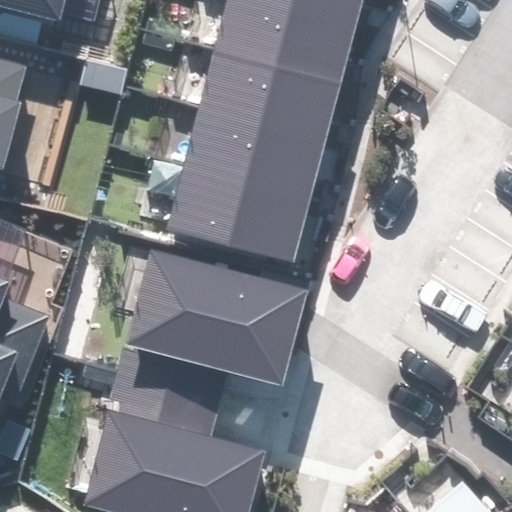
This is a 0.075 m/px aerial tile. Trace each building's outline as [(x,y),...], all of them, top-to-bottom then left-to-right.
[(207,0),(152,205),(265,235),(327,0),(207,0)] [(0,166),(3,167),(37,47),(0,36),(0,166)] [(274,253),(116,222),(95,328),(129,335),(115,405),(77,397),(59,485),(194,511),(218,511),(235,429),(195,421),(207,363),(250,372),(274,253)] [(0,393),(15,398),(48,298),(0,282),(0,393)] [(511,355),(483,403),(511,420),(511,355)] [(475,511),(413,441),(350,495),(364,511),(475,511)]
